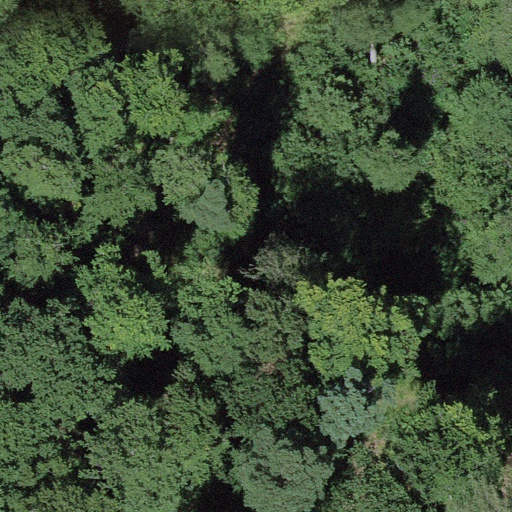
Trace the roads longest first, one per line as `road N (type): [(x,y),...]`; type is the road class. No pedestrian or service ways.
road 1 (track): [(85,501),(133,326),(215,153),(333,0)]
road 2 (track): [(77,511),(172,452),(263,420),(387,398),(511,397)]
